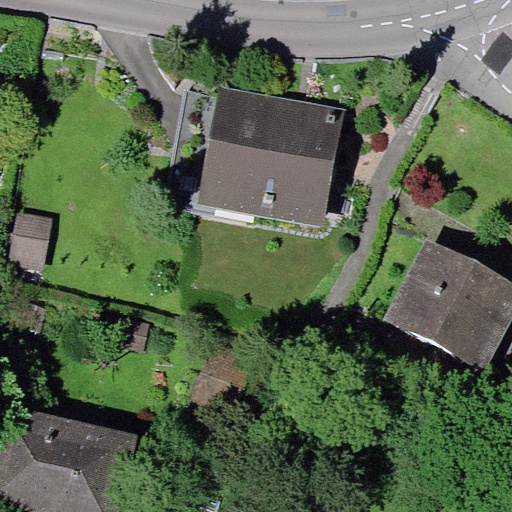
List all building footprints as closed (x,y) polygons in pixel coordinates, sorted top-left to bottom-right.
[(331,125),(229,107),(211,209),(313,228),(331,125)] [(11,260),(36,265),(42,230),(17,226),(11,260)] [(475,374),(511,304),(475,285),(482,273),(466,264),(459,277),(425,259),(389,330),(475,374)] [(192,406),(224,418),(242,371),(211,359),(192,406)] [(108,511),(121,454),(4,427),(0,444),(0,511),(108,511)]
